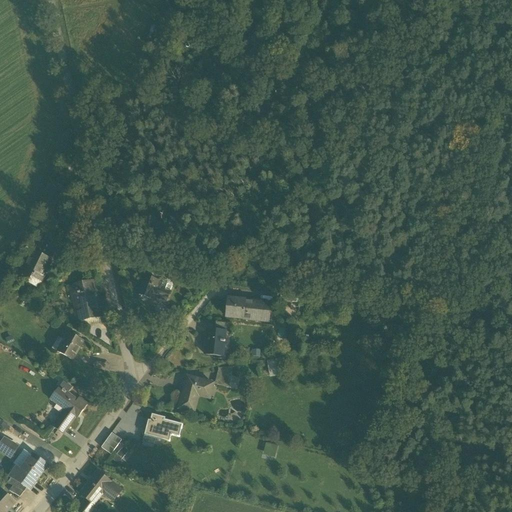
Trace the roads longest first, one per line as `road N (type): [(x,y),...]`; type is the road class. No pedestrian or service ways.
road 1 (track): [(212,291),(460,0)]
road 2 (track): [(511,52),(435,369)]
road 3 (unclassified): [(49,0),(103,246)]
road 4 (residential): [(36,511),(133,381)]
road 5 (track): [(431,511),(435,369)]
road 6 (residential): [(103,246),(133,381)]
